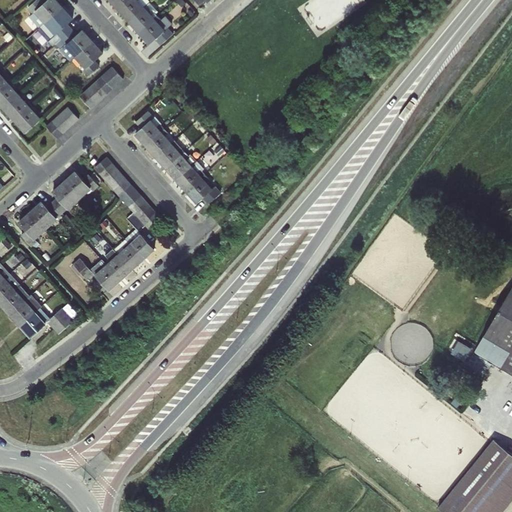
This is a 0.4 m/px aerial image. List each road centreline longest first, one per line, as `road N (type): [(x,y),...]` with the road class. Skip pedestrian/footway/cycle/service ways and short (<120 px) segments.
road 1 (trunk): [(94,511),(127,459),(269,306),(445,42)]
road 2 (trunk): [(445,42),(98,435),(46,469)]
road 3 (residential): [(197,233),(98,323),(0,392)]
road 4 (residential): [(197,233),(99,126)]
